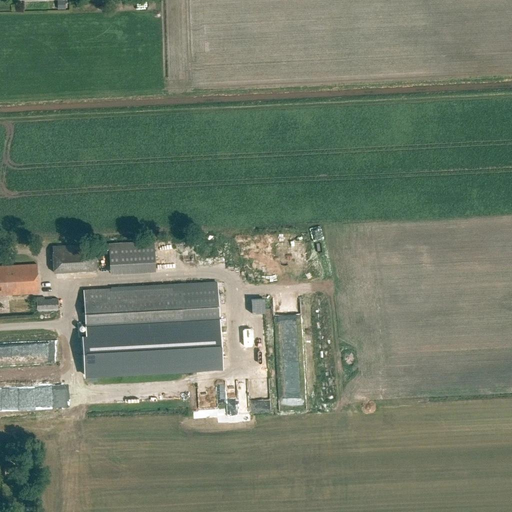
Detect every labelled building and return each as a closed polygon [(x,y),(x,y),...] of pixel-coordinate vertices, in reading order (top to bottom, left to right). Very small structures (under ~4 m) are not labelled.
[(154,241),(108,243),(110,275),(155,272),(154,241)] [(53,272),(96,270),(95,243),(52,245),(53,272)] [(0,265),(0,294),(38,293),(37,263),(0,265)] [(217,283),(83,289),(86,335),(219,329),(217,283)] [(37,311),(58,311),(58,299),(44,300),(44,297),(36,297),(37,311)] [(75,422),(75,408),(63,408),(63,422),(75,422)] [(25,462),(4,463),(5,476),(26,474),(25,462)]
